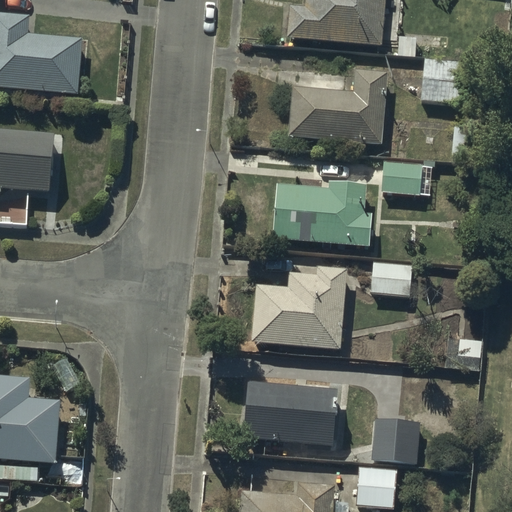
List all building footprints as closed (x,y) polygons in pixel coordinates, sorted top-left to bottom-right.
[(288,8),(286,40),(382,49),(385,0),(305,0),(304,9),(288,8)] [(0,88),(78,96),(83,41),(26,36),(28,17),(0,14),(0,88)] [(479,66),(425,60),(421,102),(475,107),(479,66)] [(292,89),(289,139),(381,146),(387,75),(354,73),(353,94),(292,89)] [(49,194),(53,134),(0,131),(0,196),(1,197),(1,191),(49,194)] [(385,164),(381,194),(420,198),(423,167),(385,164)] [(329,190),(277,188),(273,242),(369,247),(370,217),(364,216),(365,187),(329,185),(329,190)] [(411,267),(372,264),(372,298),(411,298),(411,267)] [(287,289),(255,286),(252,344),(339,351),(345,273),(317,270),(316,278),(289,276),(287,289)] [(391,371),(356,365),(354,381),(390,386),(391,371)] [(30,380),(0,378),(0,462),(55,467),(60,402),(29,400),(30,380)] [(248,386),(243,441),(333,447),(337,392),(248,386)] [(377,421),(371,462),(416,466),(420,425),(377,421)] [(240,494),(239,511),(353,511),(354,508),(394,511),(397,473),(357,470),(357,474),(254,465),(252,495),(240,494)]
